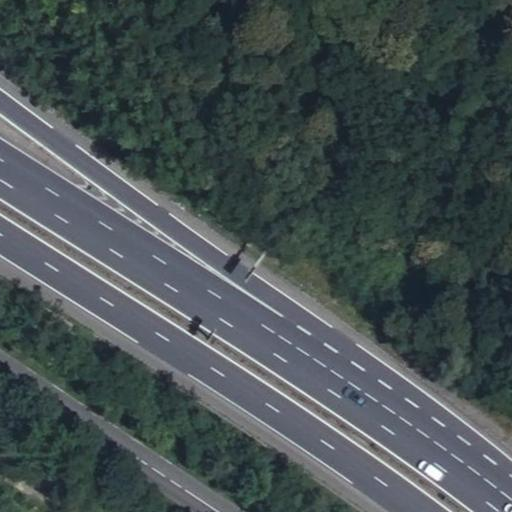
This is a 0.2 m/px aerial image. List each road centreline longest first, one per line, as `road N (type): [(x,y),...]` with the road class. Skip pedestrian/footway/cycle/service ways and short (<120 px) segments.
road 1 (trunk): [(0,229),(425,511)]
road 2 (trunk): [(264,330),(84,161),(0,98)]
road 3 (trunk): [(264,330),(0,163)]
road 4 (trunk): [(511,505),(264,330)]
road 5 (secondary): [(0,366),(216,511)]
